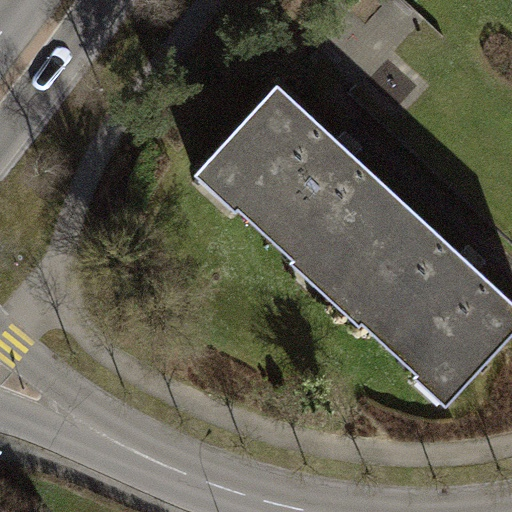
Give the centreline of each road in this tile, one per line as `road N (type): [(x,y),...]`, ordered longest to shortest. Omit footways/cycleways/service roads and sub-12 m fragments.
road 1 (residential): [(312,511),(217,485),(88,424)]
road 2 (secondary): [(0,141),(105,0)]
road 3 (residential): [(88,424),(0,338)]
